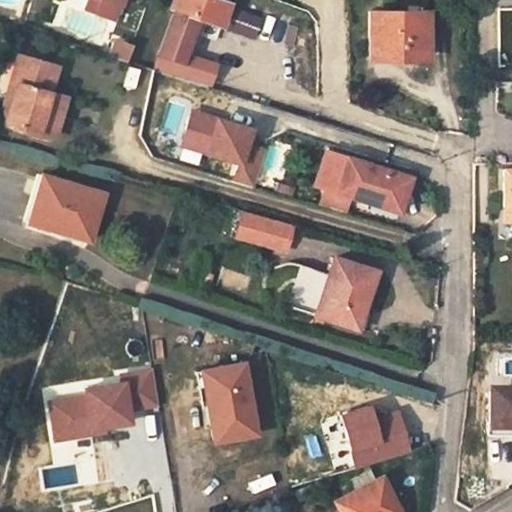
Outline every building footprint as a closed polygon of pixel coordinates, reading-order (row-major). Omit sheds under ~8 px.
[(119,3),(111,0),(88,0),(86,9),(113,19),(119,3)] [(174,10),(155,67),(210,84),(215,67),(185,58),(197,18),(220,25),(228,3),(220,0),(173,0),(170,8),(174,10)] [(238,7),(230,31),(256,40),(264,15),(238,7)] [(370,11),(370,56),(429,56),(429,11),(370,11)] [(110,54),(129,60),(134,42),(115,36),(110,54)] [(17,55),(9,83),(16,85),(6,122),(53,137),(65,97),(48,93),(56,67),(17,55)] [(160,96),(183,100),(188,78),(164,73),(160,96)] [(0,115),(0,120),(6,122),(16,85),(9,83),(0,115)] [(347,157),(336,190),(399,210),(410,177),(347,157)] [(42,173),(27,221),(89,240),(104,193),(42,173)] [(245,210),(239,230),(287,244),(293,224),(245,210)] [(285,252),(287,244),(239,230),(237,238),(285,252)] [(329,274),(299,264),(286,305),(357,328),(376,271),(334,258),(329,274)] [(246,292),(251,277),(226,268),(221,283),(246,292)] [(244,342),(242,349),(251,352),(253,345),(244,342)] [(201,369),(206,402),(213,441),(254,433),(242,362),(201,369)] [(91,432),(90,427),(128,421),(126,408),(158,403),(153,369),(120,375),(121,382),(83,388),(84,395),(48,401),(54,438),(91,432)] [(200,403),(206,402),(201,369),(194,370),(200,403)] [(511,392),(489,392),(489,425),(511,425),(511,392)] [(421,415),(435,417),(436,401),(424,397),(421,415)] [(366,405),(337,414),(353,467),(407,451),(395,411),(377,416),(370,418),(368,412),(366,405)] [(370,418),(377,416),(375,410),(368,412),(370,418)] [(349,478),(351,482),(355,489),(374,478),(369,469),(349,478)] [(334,500),(340,511),(398,511),(380,475),(374,478),(355,489),(351,482),(341,487),(344,494),(334,500)]
